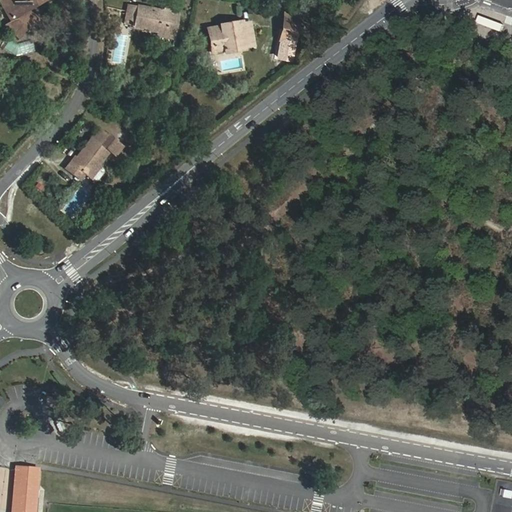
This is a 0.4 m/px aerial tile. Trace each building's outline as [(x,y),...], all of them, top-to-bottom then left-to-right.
[(0,0),(0,3),(8,19),(11,17),(14,22),(7,30),(16,39),(25,27),(36,21),(23,11),(43,0),(0,0)] [(156,33),(156,36),(172,40),(178,15),(136,6),(136,8),(127,6),(123,23),(132,25),(132,28),(156,33)] [(293,43),(299,14),(284,11),(278,40),(293,43)] [(241,46),(252,45),(249,23),(241,24),(241,22),(206,28),(210,49),(221,47),(222,52),(241,49),(241,46)] [(65,168),(79,179),(84,173),(90,179),(93,181),(96,181),(103,173),(103,170),(97,165),(107,151),(113,156),(121,147),(100,130),(92,140),(91,139),(70,164),(69,163),(65,168)] [(15,475),(14,486),(35,492),(37,477),(33,476),(33,470),(19,469),(19,475),(15,475)] [(35,492),(14,486),(13,491),(35,497),(35,492)] [(33,511),(35,497),(13,491),(11,511),(33,511)]
